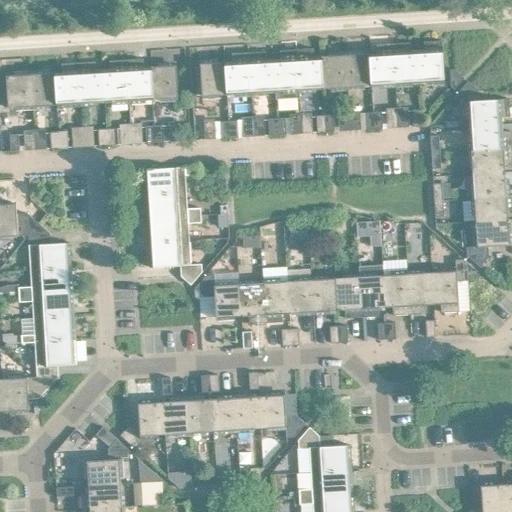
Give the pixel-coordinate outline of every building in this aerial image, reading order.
[(426,47),(419,48),(421,80),(446,78),(444,38),(425,39),(426,47)] [(411,40),(394,41),(397,81),(421,80),(419,48),(412,48),(411,40)] [(378,50),(371,50),(373,83),(397,81),(394,41),(377,42),(378,50)] [(315,45),(298,46),(301,87),(325,86),(323,53),(316,54),(315,45)] [(282,56),(275,56),(277,88),(301,87),(298,46),(282,48),(282,56)] [(267,48),(251,49),(253,90),(277,88),(275,56),(268,57),(267,48)] [(234,59),(227,59),(229,91),(253,90),(251,49),(234,50),(234,59)] [(371,50),(347,52),(349,84),(373,83),(371,50)] [(347,52),(323,53),(325,86),(349,84),(347,52)] [(145,56),(128,57),(130,97),(154,96),(152,64),(145,64),(145,56)] [(111,66),(104,66),(106,99),(130,97),(128,57),(111,58),(111,66)] [(97,59),(80,60),(82,100),(106,99),(104,66),(97,67),(97,59)] [(229,91),(227,59),(202,61),(204,93),(229,91)] [(64,69),(56,69),(58,102),(82,100),(80,60),(63,61),(64,69)] [(177,62),(152,64),(154,96),(179,94),(177,62)] [(452,83),(456,86),(466,75),(456,67),(451,67),(452,83)] [(56,69),(32,71),(34,103),(58,102),(56,69)] [(34,103),(32,71),(8,72),(9,105),(34,103)] [(480,92),(480,87),(470,78),(460,90),(463,93),(480,92)] [(470,98),(471,123),(503,121),(503,114),(511,113),(510,96),(470,98)] [(414,107),(415,124),(423,123),(422,107),(414,107)] [(376,126),(375,109),(366,110),(367,127),(376,126)] [(383,109),(375,109),(376,126),(384,126),(383,109)] [(327,129),(326,112),(318,113),(319,130),(327,129)] [(335,112),(326,112),(327,129),(336,129),(335,112)] [(279,132),(278,115),(269,116),(270,133),(279,132)] [(287,115),(278,115),(279,132),(288,132),(287,115)] [(231,135),(230,118),(222,119),(223,135),(231,135)] [(239,118),(230,118),(231,135),(240,134),(239,118)] [(471,123),(473,147),(511,144),(511,127),(504,128),(503,121),(471,123)] [(164,122),(156,123),(157,140),(165,139),(164,122)] [(157,140),(156,123),(147,123),(148,140),(157,140)] [(116,125),(108,126),(109,142),(117,142),(116,125)] [(109,142),(108,126),(99,126),(100,143),(109,142)] [(68,128),(60,129),(61,145),(69,145),(68,128)] [(61,145),(60,129),(51,129),(52,146),(61,145)] [(11,132),(12,148),(21,148),(20,131),(11,132)] [(432,133),(433,149),(441,149),(440,132),(432,133)] [(511,144),(473,147),(474,171),(506,169),(506,162),(511,161),(511,144)] [(441,149),(433,149),(434,166),(442,165),(441,149)] [(146,166),(147,191),(188,189),(187,172),(200,172),(199,163),(146,166)] [(474,171),(476,195),(508,193),(506,169),(474,171)] [(227,170),(212,171),(213,184),(228,183),(227,170)] [(434,181),(435,197),(444,197),(443,180),(434,181)] [(147,191),(149,215),(202,212),(202,205),(189,205),(188,189),(147,191)] [(476,195),(477,219),(509,217),(508,193),(476,195)] [(444,197),(435,197),(436,214),(445,213),(444,197)] [(0,233),(30,232),(40,220),(29,210),(18,211),(18,200),(0,201),(0,233)] [(222,212),(219,212),(220,225),(230,224),(229,211),(222,212)] [(149,215),(150,239),(191,237),(190,220),(203,220),(202,212),(149,215)] [(509,217),(477,219),(479,244),(468,244),(468,253),(481,264),(490,254),(489,243),(511,242),(509,217)] [(381,218),(358,220),(359,234),(372,233),(373,244),(383,243),(381,218)] [(30,232),(32,267),(72,264),(71,240),(52,241),(51,230),(40,220),(30,232)] [(309,227),(292,228),(292,238),(293,243),(310,242),(309,237),(309,227)] [(191,237),(150,239),(152,264),(182,262),(182,273),(192,282),(203,269),(203,261),(192,262),(191,237)] [(458,268),(433,269),(435,301),(442,301),(442,309),(460,308),(458,278),(469,278),(478,268),(465,256),(457,257),(458,268)] [(20,284),(20,291),(74,288),(72,264),(32,267),(33,283),(20,284)] [(433,269),(409,271),(411,311),(428,310),(427,302),(435,301),(433,269)] [(409,271),(385,272),(387,304),(394,304),(394,312),(411,311),(409,271)] [(217,315),(243,313),(241,281),(216,283),(215,272),(207,272),(196,285),(205,294),(216,293),(217,315)] [(385,272),(361,274),(363,314),(380,313),(380,305),(387,304),(385,272)] [(361,274),(337,275),(339,307),(346,307),(347,315),(363,314),(361,274)] [(337,275),(313,277),(315,309),(339,307),(337,275)] [(313,277),(289,278),(291,310),(315,309),(313,277)] [(289,278),(265,280),(267,320),(284,319),(284,311),(291,310),(289,278)] [(241,281),(243,313),(250,313),(251,321),(267,320),(265,280),(241,281)] [(8,282),(0,285),(0,292),(20,291),(20,284),(19,282),(8,282)] [(34,298),(35,315),(75,312),(74,288),(20,291),(20,299),(34,298)] [(23,340),(36,339),(77,336),(75,312),(35,315),(36,331),(22,332),(23,340)] [(427,317),(428,334),(437,334),(436,317),(427,317)] [(396,319),(388,320),(389,337),(397,336),(396,319)] [(389,337),(388,320),(379,320),(380,337),(389,337)] [(348,322),(339,323),(340,340),(349,339),(348,322)] [(340,340),(339,323),(331,323),(332,340),(340,340)] [(300,325),(291,326),(292,342),(301,342),(300,325)] [(292,342),(291,326),(283,326),(284,343),(292,342)] [(243,329),(244,345),(253,345),(252,328),(243,329)] [(36,339),(38,373),(50,384),(60,373),(59,362),(78,361),(77,336),(36,339)] [(260,386),(259,369),(250,369),(251,386),(260,386)] [(219,371),(211,372),(212,389),(220,388),(219,371)] [(212,389),(211,372),(202,372),(203,389),(212,389)] [(38,373),(3,376),(5,408),(30,406),(29,396),(40,395),(50,384),(38,373)] [(173,391),(172,374),(163,375),(164,392),(173,391)] [(285,391),(260,393),(262,425),(287,424),(287,434),(296,434),(307,421),(297,412),(287,413),(285,391)] [(260,393),(236,394),(238,427),(262,425),(260,393)] [(236,394),(212,396),(214,428),(238,427),(236,394)] [(212,396),(188,397),(190,430),(214,428),(212,396)] [(188,397),(164,399),(166,431),(190,430),(188,397)] [(166,431),(164,399),(139,400),(141,422),(130,423),(121,432),(134,444),(142,443),(142,433),(166,431)] [(88,458),(90,483),(122,481),(121,456),(131,455),(131,447),(104,423),(97,432),(111,444),(109,445),(110,456),(88,458)] [(311,445),(312,469),(353,467),(351,442),(321,443),(320,433),(311,424),(299,437),(300,445),(311,445)] [(140,457),(141,479),(163,478),(164,477),(140,457)] [(300,487),(300,494),(354,491),(353,467),(312,469),(313,486),(300,487)] [(192,472),(169,473),(169,475),(170,476),(181,485),(193,484),(192,472)] [(163,479),(142,480),(144,502),(164,501),(163,479)] [(82,490),(83,507),(124,505),(122,481),(90,483),(90,490),(82,490)] [(508,511),(507,481),(482,483),(483,504),(473,505),(466,511),(508,511)] [(57,485),(58,493),(75,492),(74,484),(57,485)] [(314,501),(314,511),(355,511),(354,491),(300,494),(301,502),(314,501)]
